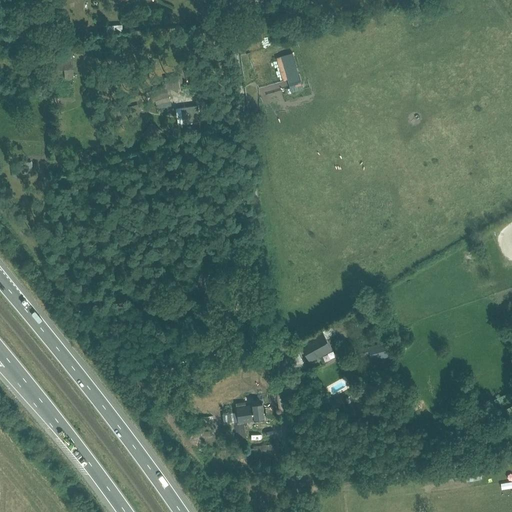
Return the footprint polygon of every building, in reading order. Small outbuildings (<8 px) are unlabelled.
[(143,31),(133,32),(134,41),(143,40),(143,31)] [(276,57),(281,82),(287,81),(290,94),(301,92),(294,54),(276,57)] [(56,71),(64,70),(65,80),(74,79),(72,57),(56,58),(56,71)] [(157,110),(172,106),(167,91),(181,89),(178,76),(164,78),(166,88),(144,95),(146,105),(155,102),(157,110)] [(178,125),(200,122),(198,107),(176,110),(177,116),(174,116),(174,120),(177,120),(178,125)] [(151,123),(142,136),(153,145),(163,132),(151,123)] [(33,177),(32,164),(14,166),(15,178),(33,177)] [(202,269),(196,288),(203,290),(209,271),(202,269)] [(382,311),(387,325),(393,322),(388,308),(382,311)] [(347,321),(332,329),(340,342),(354,334),(347,321)] [(251,325),(232,323),(231,332),(250,334),(251,325)] [(171,368),(214,344),(208,333),(165,356),(171,368)] [(309,362),(332,349),(323,335),(301,347),(309,362)] [(236,356),(252,349),(249,344),(234,351),(236,356)] [(385,344),(358,351),(360,358),(370,355),(371,362),(388,358),(385,344)] [(244,357),(246,362),(258,357),(256,352),(244,357)] [(511,391),(493,401),(495,406),(511,397),(511,391)] [(255,425),(263,424),(263,421),(264,421),(262,405),(246,407),(245,403),(235,405),(237,414),(222,416),(223,426),(230,425),(244,424),(254,422),(255,425)] [(511,412),(511,406),(500,413),(503,418),(511,412)] [(273,408),(265,409),(267,420),(275,419),(273,408)] [(459,419),(437,428),(438,433),(460,424),(459,419)] [(235,430),(236,440),(246,440),(244,424),(230,425),(231,430),(235,430)] [(414,429),(402,432),(403,437),(415,433),(414,429)] [(253,450),(235,452),(236,460),(246,459),(246,465),(253,464),(253,459),(274,457),(273,446),(253,448),(253,450)] [(508,457),(499,459),(501,468),(510,466),(508,457)] [(477,461),(463,464),(467,484),(480,482),(477,461)]
